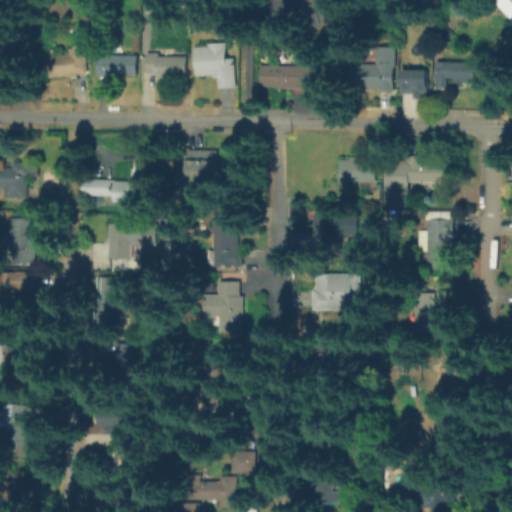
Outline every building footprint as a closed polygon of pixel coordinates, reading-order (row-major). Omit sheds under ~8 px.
[(322,0),(324,6),(327,6),(330,24),(311,27),(305,0),(322,0)] [(511,17),(496,1),(497,0),(511,0),(511,17)] [(200,78),(200,45),(234,46),(234,54),(240,54),(240,89),(222,89),(222,78),(200,78)] [(92,75),(52,79),(50,57),(71,55),(70,47),(89,46),(92,75)] [(152,53),(180,53),(180,59),(192,59),(192,77),(152,77),(152,53)] [(0,57),(10,57),(10,77),(0,77),(0,57)] [(102,57),(142,57),(142,77),(102,77),(102,57)] [(477,64),(477,83),(450,83),(450,89),(439,89),(439,64),(477,64)] [(353,82),(353,66),(397,66),(397,90),(364,90),(364,82),(353,82)] [(266,68),(328,68),(328,90),(266,90),(266,68)] [(430,72),(430,97),(404,97),(404,72),(430,72)] [(225,183),(193,182),(193,152),(240,152),(240,170),(225,170),(225,183)] [(379,158),(379,185),(343,184),(343,158),(379,158)] [(410,208),(389,208),(389,158),(448,158),(448,183),(410,183),(410,208)] [(0,169),(17,169),(17,164),(33,164),(33,199),(19,199),(19,196),(0,196),(0,169)] [(119,198),(90,198),(90,181),(139,181),(139,177),(155,177),(155,200),(143,200),(143,204),(119,204),(119,198)] [(340,213),(340,217),(363,217),(363,237),(340,237),(340,246),(320,245),(321,213),(340,213)] [(222,229),(222,216),(244,216),(244,268),(217,268),(217,229),(222,229)] [(458,217),(458,267),(430,267),(430,254),(424,254),(424,234),(430,234),(430,216),(458,217)] [(37,218),(37,237),(42,237),(41,264),(14,263),(14,218),(37,218)] [(141,260),(115,260),(115,223),(162,223),(162,246),(141,246),(141,260)] [(322,310),(322,274),(365,274),(365,311),(322,310)] [(22,293),(22,300),(38,300),(38,313),(1,313),(1,277),(37,277),(37,293),(22,293)] [(101,307),(101,277),(123,277),(123,307),(101,307)] [(245,283),(245,334),(224,334),(224,317),(209,317),(209,295),(224,295),(224,283),(245,283)] [(440,296),(440,317),(457,317),(457,336),(422,335),(422,296),(440,296)] [(324,383),(324,343),(353,343),(353,383),(324,383)] [(121,378),(122,344),(139,345),(139,378),(121,378)] [(19,382),(19,398),(0,398),(0,345),(19,345),(19,382)] [(235,409),(200,409),(200,388),(214,388),(214,359),(235,360),(235,409)] [(37,406),(32,458),(3,455),(8,403),(37,406)] [(137,408),(137,450),(118,450),(118,426),(99,426),(99,407),(137,408)] [(227,502),(197,502),(197,484),(225,484),(225,478),(236,478),(236,444),(250,444),(250,453),(258,453),(258,475),(243,475),(243,509),(226,509),(227,502)] [(390,466),(390,453),(405,453),(405,466),(390,466)] [(317,503),(317,479),(354,479),(354,504),(317,503)] [(412,511),(412,482),(451,482),(451,511),(412,511)] [(5,505),(5,484),(49,484),(49,505),(5,505)] [(92,511),(92,498),(129,498),(129,511),(92,511)]
